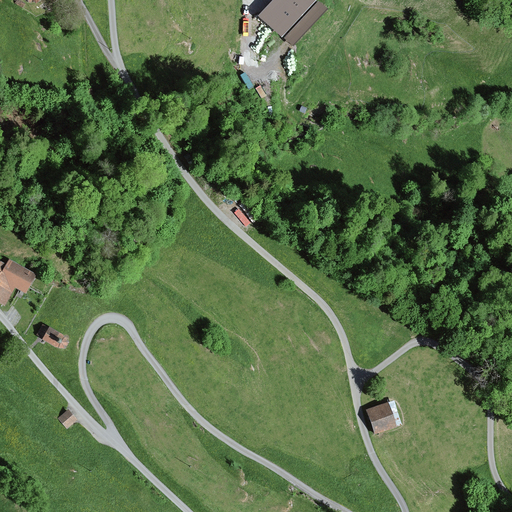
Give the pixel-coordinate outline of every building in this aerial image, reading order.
[(293,48),(330,8),(321,0),(275,0),(260,17),(293,48)] [(0,267),(0,307),(11,289),(23,296),(33,279),(3,261),(0,267)] [(64,337),(40,324),(35,337),(53,347),(64,349),(67,344),(64,337)] [(388,401),(366,409),(374,433),(397,426),(388,401)] [(67,412),(58,420),(67,431),(77,423),(67,412)]
